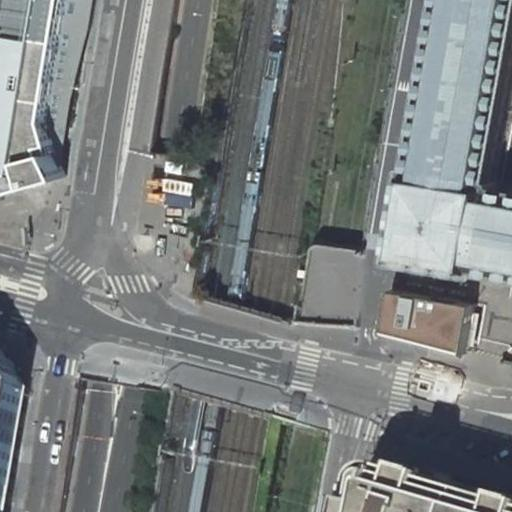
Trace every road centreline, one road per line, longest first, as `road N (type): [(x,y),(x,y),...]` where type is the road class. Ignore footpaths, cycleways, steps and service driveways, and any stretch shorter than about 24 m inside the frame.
road 1 (primary): [(102,511),(197,0)]
road 2 (primary): [(85,511),(106,77),(121,0)]
road 3 (primary): [(172,334),(121,272),(167,0)]
road 4 (residential): [(136,0),(73,335)]
road 5 (secondary): [(172,334),(357,381)]
road 6 (primary): [(73,335),(42,511)]
road 7 (secondary): [(511,415),(357,381)]
road 8 (residential): [(357,381),(334,511)]
